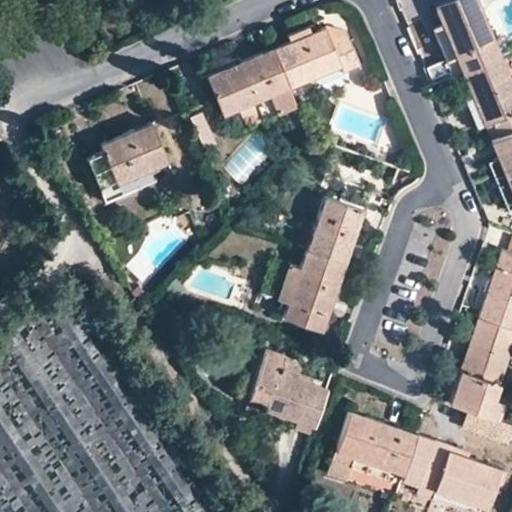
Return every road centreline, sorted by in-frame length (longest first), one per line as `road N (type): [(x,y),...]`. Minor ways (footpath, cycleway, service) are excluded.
road 1 (residential): [(267,511),(2,113),(266,0)]
road 2 (residential): [(446,183),(405,213),(357,359),(415,379),(467,226)]
road 3 (residential): [(373,0),(446,183)]
